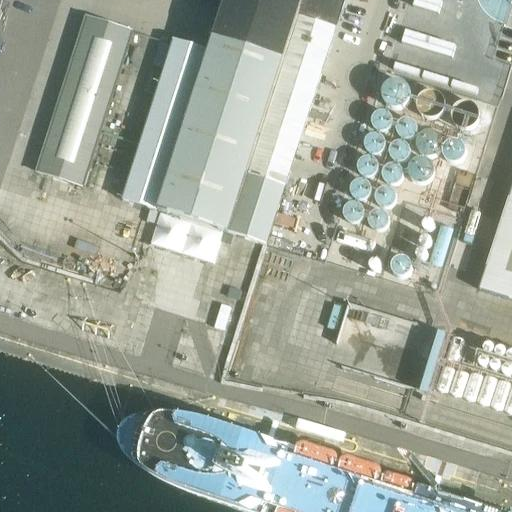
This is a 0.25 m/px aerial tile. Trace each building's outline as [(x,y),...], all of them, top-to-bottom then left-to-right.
[(227,0),(227,3),(216,36),(285,58),(299,16),(337,28),(345,0),(227,0)] [(247,177),(285,189),(337,28),(299,16),(285,58),(247,177)] [(84,188),(131,41),(134,33),(87,18),(80,39),(37,173),(84,188)] [(216,36),(210,53),(160,212),(229,234),(247,177),(285,58),(216,36)] [(160,212),(210,53),(175,41),(124,201),(160,212)] [(267,246),(285,189),(247,177),(229,234),(267,246)] [(511,192),(480,291),(511,301),(511,192)] [(511,511),(511,509),(0,352),(0,459),(175,511),(511,511)]
